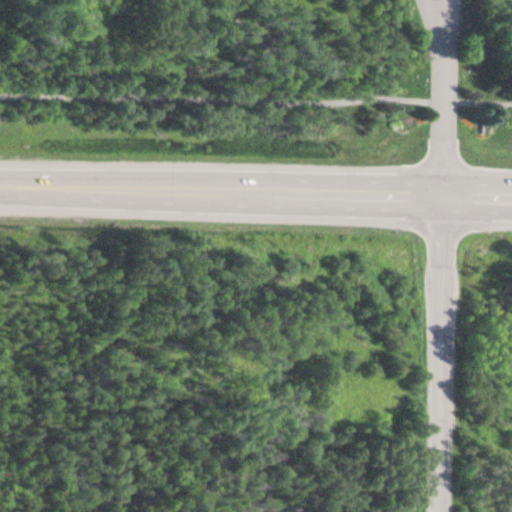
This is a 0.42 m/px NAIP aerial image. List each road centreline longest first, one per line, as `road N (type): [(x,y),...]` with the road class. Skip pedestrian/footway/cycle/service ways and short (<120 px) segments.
road 1 (primary): [(0,188),(511,198)]
road 2 (tertiary): [(440,511),(441,197)]
road 3 (residential): [(441,53),(441,197)]
